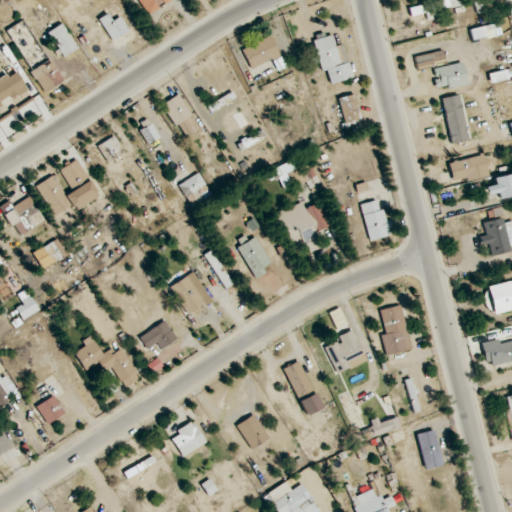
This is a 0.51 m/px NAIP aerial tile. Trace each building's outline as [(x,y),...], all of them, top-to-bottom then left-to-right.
[(171,2),(170,0),(137,0),(147,16),(171,2)] [(443,0),(409,7),(411,17),(462,7),(460,0),(443,0)] [(487,0),(475,0),(475,11),(487,11),(487,0)] [(128,32),(120,17),(110,22),(106,15),(98,19),(111,41),(128,32)] [(17,49),(31,43),(22,23),(8,29),(17,49)] [(470,29),(472,41),(501,36),(499,23),(470,29)] [(78,48),(61,24),(47,33),(64,58),(78,48)] [(325,85),(353,79),(349,61),(338,63),(332,33),(314,36),(325,85)] [(241,50),(250,69),(281,56),(272,36),(241,50)] [(417,70),(446,63),(443,50),(414,57),(417,70)] [(31,70),(42,93),(63,83),(52,60),(31,70)] [(437,91),(467,85),(462,63),(432,69),(437,91)] [(161,106),(184,139),(201,127),(178,94),(161,106)] [(338,98),(344,123),(361,119),(355,94),(338,98)] [(451,144),(469,140),(460,94),(442,98),(451,144)] [(108,164),(125,153),(114,136),(97,147),(108,164)] [(490,178),(485,155),(448,162),(453,185),(490,178)] [(36,185),(51,213),(70,203),(74,210),(98,197),(77,159),(57,170),(59,173),(36,185)] [(283,192),(314,177),(309,166),(300,171),(294,159),(272,170),(283,192)] [(486,189),(500,205),(511,194),(511,179),(506,172),(486,189)] [(210,196),(200,174),(179,184),(189,206),(210,196)] [(0,206),(0,208),(18,237),(44,221),(29,197),(12,208),(8,202),(0,206)] [(360,204),(369,241),(393,236),(386,208),(380,210),(377,200),(360,204)] [(273,214),(288,251),(301,246),(305,254),(323,247),(308,209),(306,210),(302,202),(273,214)] [(492,256),(511,251),(510,245),(511,244),(511,234),(506,207),(488,211),(490,221),(479,223),(485,247),(490,246),(492,256)] [(264,268),(271,265),(256,237),(237,247),(254,279),(267,273),(264,268)] [(66,254),(56,240),(43,249),(53,263),(66,254)] [(206,254),(223,290),(231,286),(214,250),(206,254)] [(190,304),(196,310),(207,301),(185,276),(170,289),(186,307),(190,304)] [(14,305),(23,320),(39,310),(30,295),(14,305)] [(377,311),(387,356),(411,350),(401,305),(377,311)] [(138,339),(146,350),(154,344),(160,352),(178,340),(164,320),(138,339)] [(367,361),(353,330),(322,344),(336,375),(367,361)] [(124,389),(140,379),(121,346),(103,356),(91,336),(81,342),(84,347),(74,353),(85,371),(99,363),(104,372),(112,368),(124,389)] [(511,361),(511,337),(481,343),(485,366),(511,361)] [(300,361),(284,368),(304,416),(320,409),(300,361)] [(0,395),(4,401),(18,390),(0,366),(0,395)] [(405,381),(413,412),(419,411),(411,379),(405,381)] [(359,440),(368,436),(349,394),(340,398),(359,440)] [(64,415),(55,396),(36,406),(46,425),(64,415)] [(235,427),(251,450),(269,438),(253,414),(235,427)] [(351,434),(343,418),(301,438),(309,454),(351,434)] [(207,443),(193,421),(168,436),(182,458),(207,443)] [(443,466),(435,430),(416,434),(424,470),(443,466)] [(0,464),(1,467),(8,463),(0,450),(0,464)] [(155,462),(151,456),(123,473),(127,479),(155,462)] [(274,511),(307,511),(303,501),(309,498),(302,485),(291,491),(287,483),(266,494),(274,511)] [(388,511),(387,509),(395,506),(391,495),(381,499),(377,488),(350,498),(355,511),(388,511)]
